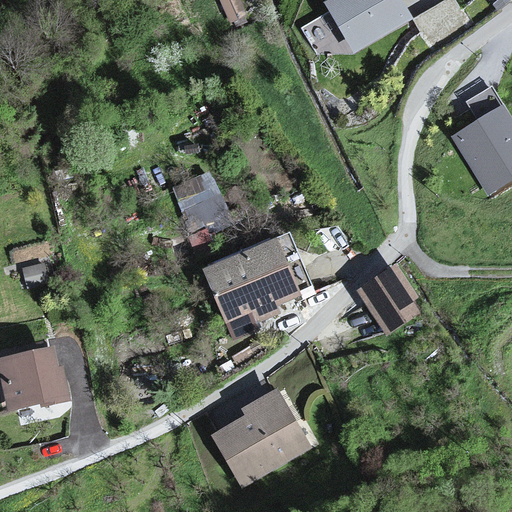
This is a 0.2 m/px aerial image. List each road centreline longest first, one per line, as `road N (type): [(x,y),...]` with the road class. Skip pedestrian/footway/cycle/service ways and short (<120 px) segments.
road 1 (unclassified): [(0,491),(120,447),(243,381),(300,341),(407,220)]
road 2 (tertiary): [(407,220),(406,156),(424,92),(449,61),(511,15)]
road 3 (track): [(511,271),(439,272),(425,267),(402,233)]
